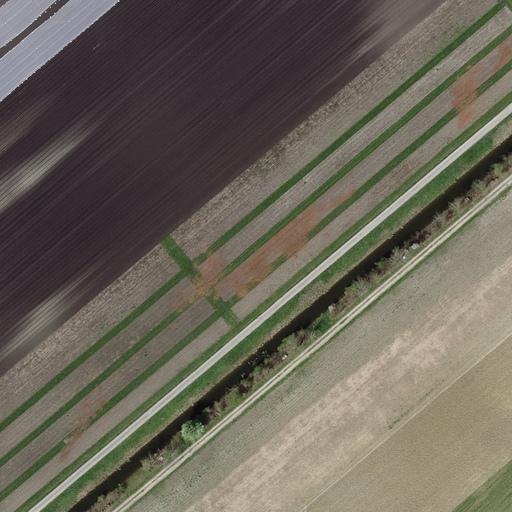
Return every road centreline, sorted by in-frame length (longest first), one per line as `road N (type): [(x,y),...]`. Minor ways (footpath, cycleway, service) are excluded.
road 1 (track): [(511,111),(37,511)]
road 2 (track): [(120,511),(511,184)]
